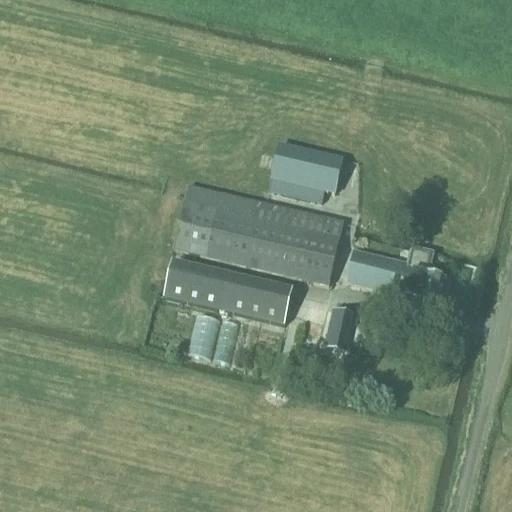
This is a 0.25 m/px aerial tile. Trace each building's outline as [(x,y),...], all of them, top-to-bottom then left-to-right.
[(278,148),(267,195),(320,207),(323,196),(333,198),(341,163),(278,148)] [(187,190),(184,207),(173,254),(328,290),(343,226),(187,190)] [(353,253),(345,285),(438,308),(445,281),(428,277),(433,257),(411,252),(407,267),(353,253)] [(172,273),(165,300),(284,328),(290,301),(172,273)] [(332,313),(324,351),(344,356),(352,318),(332,313)] [(198,315),(188,355),(231,366),(241,325),(198,315)]
